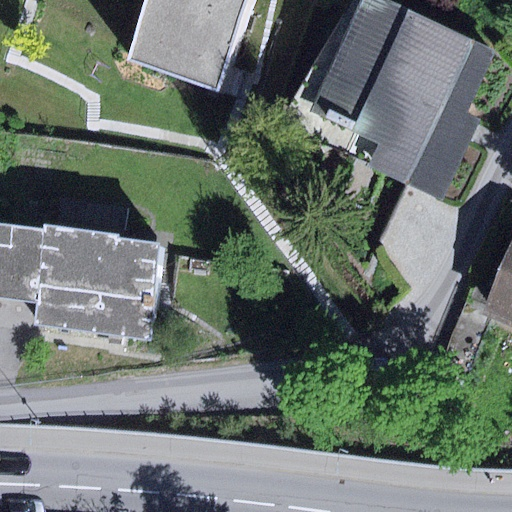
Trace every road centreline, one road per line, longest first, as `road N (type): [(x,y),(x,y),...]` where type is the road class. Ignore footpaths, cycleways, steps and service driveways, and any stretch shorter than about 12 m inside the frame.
road 1 (residential): [(511,147),(451,290),(373,359),(0,402)]
road 2 (primary): [(318,511),(0,484)]
